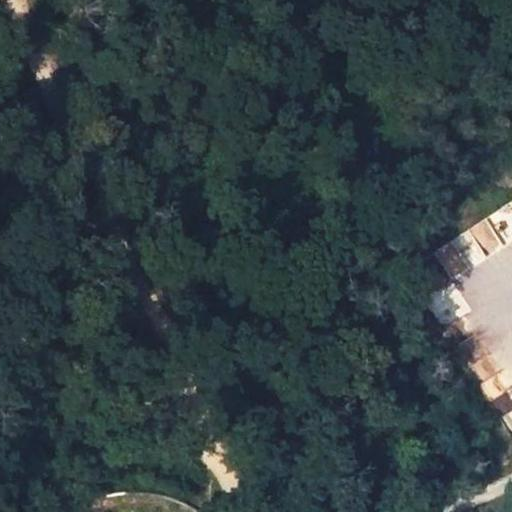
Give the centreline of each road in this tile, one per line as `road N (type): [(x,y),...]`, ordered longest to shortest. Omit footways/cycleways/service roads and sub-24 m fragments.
road 1 (track): [(247,511),(11,0)]
road 2 (track): [(211,439),(0,328)]
